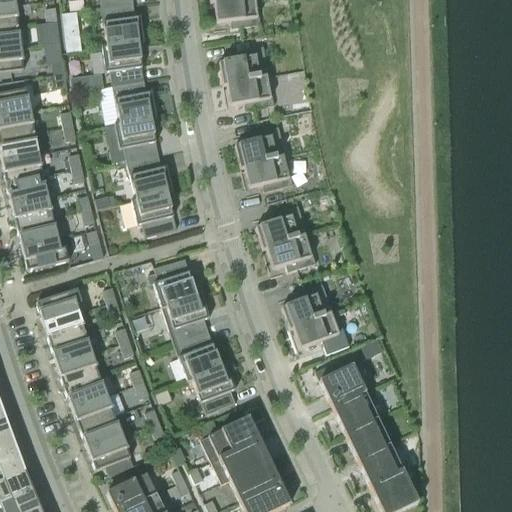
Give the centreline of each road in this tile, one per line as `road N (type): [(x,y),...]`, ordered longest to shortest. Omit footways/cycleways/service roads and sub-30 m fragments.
road 1 (residential): [(181,0),(208,160),(247,301),(334,504)]
road 2 (residential): [(63,511),(0,340)]
